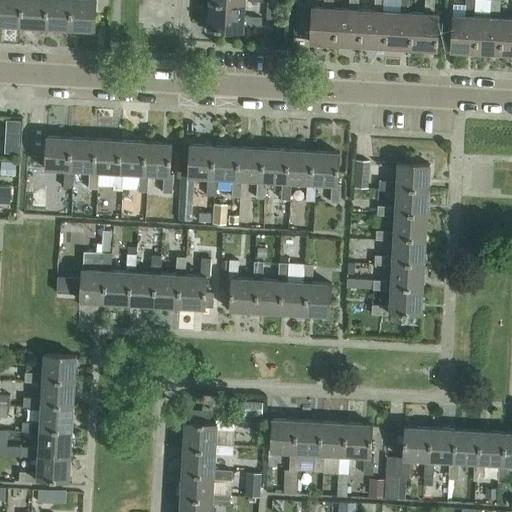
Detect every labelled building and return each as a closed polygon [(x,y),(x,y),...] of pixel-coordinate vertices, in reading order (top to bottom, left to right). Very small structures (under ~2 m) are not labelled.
[(0,0),(0,24),(21,26),(22,0),(0,0)] [(22,0),(21,26),(45,27),(46,0),(22,0)] [(46,0),(45,27),(70,29),(71,0),(46,0)] [(71,0),(70,29),(95,30),(97,11),(97,0),(71,0)] [(109,11),(109,0),(97,0),(97,11),(109,11)] [(245,16),(246,0),(231,0),(231,4),(210,3),(209,29),(245,31),(245,25),(262,26),(263,17),(245,16)] [(311,43),(337,44),(338,23),(329,23),(330,8),(334,8),(334,0),(325,0),(325,8),(313,7),(311,43)] [(337,44),(362,46),(363,24),(354,24),(355,9),(359,10),(359,0),(350,0),(350,9),(334,8),(330,8),(329,23),(338,23),(337,44)] [(363,24),(362,46),(387,47),(389,26),(380,25),(381,11),(385,11),(385,0),(375,0),(375,11),(359,10),(355,9),(354,24),(363,24)] [(387,47),(413,49),(414,27),(405,27),(406,12),(410,13),(410,0),(401,0),(401,12),(385,11),(381,11),(380,25),(389,26),(387,47)] [(414,27),(413,49),(438,50),(440,14),(435,14),(435,0),(426,0),(426,14),(410,13),(406,12),(405,27),(414,27)] [(453,51),(478,52),(479,31),(470,30),(471,16),(475,16),(476,0),(467,0),(467,16),(455,15),(453,51)] [(502,1),(493,0),(476,0),(475,16),(471,16),(470,30),(479,31),(478,52),(504,54),(505,32),(496,32),(497,17),(501,18),(502,1)] [(504,54),(511,54),(511,18),(501,18),(497,17),(496,32),(505,32),(504,54)] [(70,170),(72,139),(47,137),(45,169),(64,170),(63,187),(72,187),(73,170),(70,170)] [(95,172),(97,140),(72,139),(70,170),(73,170),(88,171),(87,188),(97,189),(98,172),(95,172)] [(120,173),(121,141),(97,140),(95,172),(98,172),(113,173),(112,189),(122,190),(122,188),(122,173),(120,173)] [(146,143),(121,141),(120,173),(122,173),(122,188),(137,189),(137,191),(147,191),(148,175),(144,175),(146,143)] [(144,175),(148,175),(163,176),(162,192),(171,193),(172,174),(170,174),(171,144),(146,143),(144,175)] [(217,195),(217,178),(214,178),(216,146),(189,145),(189,154),(188,177),(181,176),(179,218),(193,219),(195,177),(208,178),(207,194),(217,195)] [(238,179),(240,147),(216,146),(214,178),(217,178),(233,179),(232,196),(241,196),(242,179),(238,179)] [(265,149),(240,147),(238,179),(242,179),(257,180),(257,197),(266,198),(267,181),(263,180),(265,149)] [(288,182),(290,150),(265,149),(263,180),(267,181),(282,181),(282,199),(291,199),(292,182),(288,182)] [(315,151),(290,150),(288,182),(292,182),(307,183),(306,200),(315,201),(316,183),(313,183),(315,151)] [(340,153),(315,151),(313,183),(316,183),(331,184),(330,201),(340,202),(341,183),(339,183),(340,153)] [(370,161),(357,160),(356,187),(369,188),(370,161)] [(397,187),(429,189),(431,164),(399,162),(398,182),(380,181),(379,190),(397,191),(397,187)] [(428,214),(429,189),(397,187),(397,191),(396,206),(379,206),(378,215),(396,216),(396,212),(428,214)] [(214,203),(212,223),(227,224),(228,204),(214,203)] [(394,237),(427,239),(428,214),(396,212),(396,216),(395,231),(377,230),(377,239),(394,240),(394,237)] [(82,269),(82,278),(81,294),(80,301),(106,302),(108,270),(111,270),(112,253),(110,253),(112,231),(103,231),(102,244),(97,243),(97,252),(85,251),(84,269),(82,269)] [(375,264),(393,265),(393,262),(425,264),(427,239),(394,237),(394,240),(393,256),(376,255),(375,264)] [(108,270),(106,302),(130,304),(132,271),(136,272),(137,254),(128,253),(127,271),(111,270),(108,270)] [(130,304),(155,305),(157,273),(161,273),(162,255),(152,255),(151,272),(136,272),(132,271),(130,304)] [(155,305),(180,306),(182,274),(185,274),(186,257),(177,256),(176,274),(161,273),(157,273),(155,305)] [(201,275),(185,274),(182,274),(180,306),(205,308),(207,276),(210,276),(211,258),(202,258),(201,275)] [(257,278),(254,278),(238,277),(239,260),(230,259),(229,278),(232,278),(230,309),(256,311),(257,278)] [(256,311),(280,312),(282,280),(278,280),(263,279),(264,261),(255,261),(254,278),(257,278),(256,311)] [(282,280),(280,312),(305,313),(307,281),(303,281),(287,280),(289,263),(280,262),(278,280),(282,280)] [(425,264),(393,262),(393,265),(392,281),(374,280),(348,278),(347,287),(374,289),(391,290),(392,286),(424,288),(425,264)] [(307,281),(305,313),(331,315),(333,283),(313,281),(314,264),(304,264),(303,281),(307,281)] [(81,294),(82,278),(58,277),(57,293),(81,294)] [(392,286),(391,290),(390,306),(373,305),(372,314),(391,315),(391,312),(422,314),(424,288),(392,286)] [(25,380),(43,381),(43,377),(75,379),(77,354),(45,352),(44,372),(26,371),(25,380)] [(42,402),(74,404),(75,379),(43,377),(43,381),(42,397),(24,396),(24,405),(42,406),(42,402)] [(0,394),(0,404),(11,405),(11,395),(0,394)] [(40,427),(73,429),(74,404),(42,402),(42,406),(41,421),(23,420),(23,430),(40,431),(40,427)] [(246,403),(245,414),(262,414),(263,403),(246,403)] [(297,451),(299,420),(274,418),(272,450),(289,451),(288,468),(298,469),(299,451),(297,451)] [(185,422),(184,446),(214,448),(214,444),(216,429),(233,429),(234,420),(215,419),(215,423),(185,422)] [(322,453),(323,421),(299,420),(297,451),(299,451),(314,452),(313,469),(322,470),(323,453),(322,453)] [(322,453),(323,453),(339,454),(338,471),(347,471),(348,454),(346,454),(348,423),(323,421),(322,453)] [(346,454),(348,454),(364,455),(363,472),(372,473),(373,454),(371,454),(373,424),(348,423),(346,454)] [(414,458),(424,459),(429,459),(431,427),(406,426),(404,456),(388,455),(385,498),(406,499),(408,475),(413,475),(414,458)] [(71,453),(73,429),(40,427),(40,431),(39,446),(22,445),(21,454),(39,455),(39,452),(71,453)] [(456,429),(431,427),(429,459),(424,459),(423,476),(433,476),(434,459),(449,460),(454,460),(456,429)] [(480,430),(456,429),(454,460),(449,460),(448,477),(458,478),(459,461),(474,461),(479,462),(480,430)] [(479,462),(474,461),(473,478),(482,479),(483,462),(499,463),(503,463),(505,431),(480,430),(479,462)] [(511,431),(505,431),(503,463),(499,463),(498,480),(507,481),(508,463),(511,463),(511,431)] [(184,446),(182,471),(213,473),(213,469),(214,453),(232,454),(232,445),(214,444),(214,448),(184,446)] [(39,452),(39,455),(38,471),(20,470),(20,479),(38,480),(39,477),(70,479),(71,453),(39,452)] [(213,473),(182,471),(181,496),(212,498),(212,494),(213,478),(230,479),(231,470),(213,469),(213,473)] [(338,482),(346,482),(347,471),(338,471),(338,482)] [(247,472),(245,496),(260,497),(262,473),(247,472)] [(50,502),(50,490),(39,490),(39,501),(50,502)] [(181,496),(180,511),(211,511),(212,502),(229,503),(229,495),(212,494),(212,498),(181,496)]
